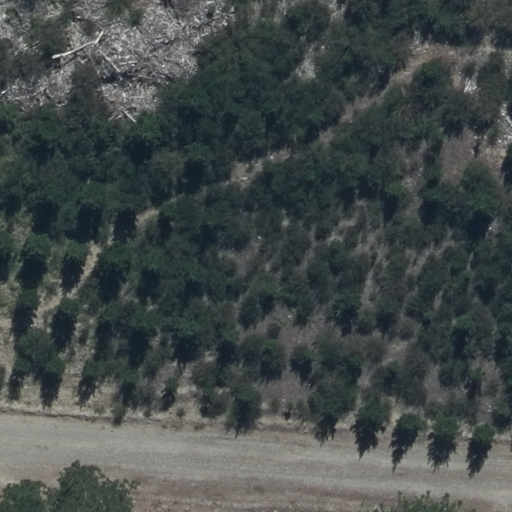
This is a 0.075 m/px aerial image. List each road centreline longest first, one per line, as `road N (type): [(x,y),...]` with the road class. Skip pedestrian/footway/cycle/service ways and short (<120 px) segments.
road 1 (unknown): [(511,108),(0,374)]
road 2 (track): [(0,453),(511,486)]
